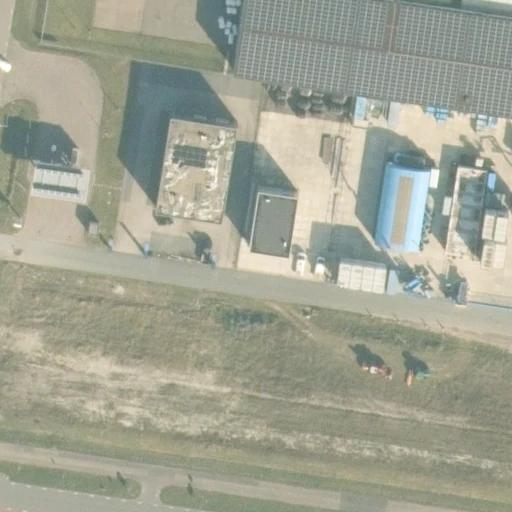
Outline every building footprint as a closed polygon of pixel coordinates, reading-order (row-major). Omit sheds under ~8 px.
[(511,0),(243,0),(234,68),(234,69),(234,70),(236,70),(266,74),(355,88),(511,110),(511,0)] [(237,120),(170,110),(155,206),(222,216),(237,120)] [(89,164),(36,156),(31,187),(84,195),(89,164)] [(417,246),(429,167),(386,160),(374,240),(417,246)] [(474,254),(486,167),(457,163),(445,250),(474,254)] [(295,192),(256,186),(247,245),(286,251),(295,192)] [(100,222),(90,220),(88,231),(98,233),(100,222)]
